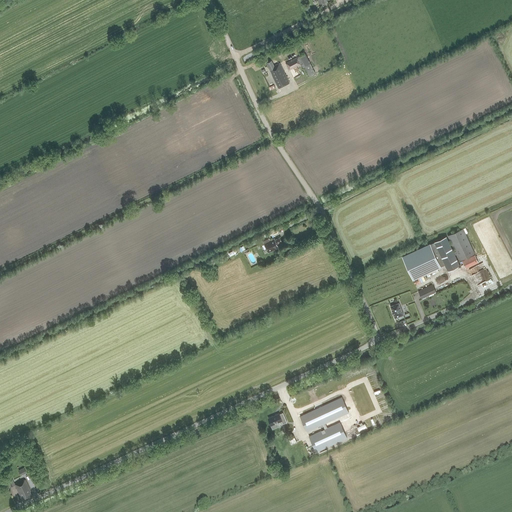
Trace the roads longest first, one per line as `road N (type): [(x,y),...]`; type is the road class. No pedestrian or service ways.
road 1 (unclassified): [(9,511),(374,337),(320,209),(267,129),(208,0)]
road 2 (unknown): [(372,340),(491,286),(482,263)]
road 3 (track): [(234,57),(349,0)]
